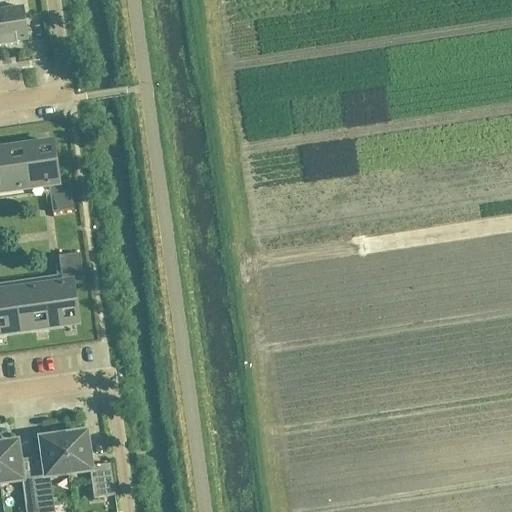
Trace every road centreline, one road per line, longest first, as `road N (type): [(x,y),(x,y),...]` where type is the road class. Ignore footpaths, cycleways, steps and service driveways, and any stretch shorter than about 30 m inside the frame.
road 1 (residential): [(0,396),(73,385),(106,401),(126,511)]
road 2 (residential): [(52,0),(60,58),(55,88),(46,100),(0,106)]
